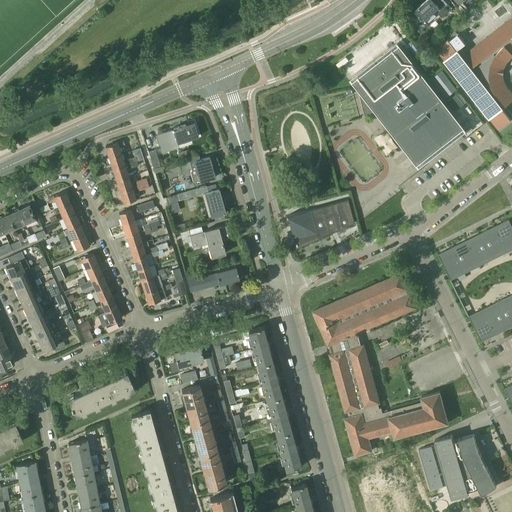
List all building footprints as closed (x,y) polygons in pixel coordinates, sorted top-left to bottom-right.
[(424,20),(435,11),(441,18),(451,9),(447,4),(448,4),(443,0),(425,0),(414,10),(418,14),(412,19),(421,29),(427,24),(424,20)] [(502,75),(503,68),(506,62),(510,57),(511,56),(511,54),(510,52),(511,50),(511,17),(465,53),(452,37),(449,40),(448,38),(435,49),(497,129),(510,119),(509,117),(511,115),(511,114),(505,105),(511,99),(511,93),(507,87),(503,81),(502,75)] [(460,130),(395,47),(356,78),(365,90),(358,92),(364,116),(382,111),(420,161),(460,130)] [(443,76),(435,83),(445,95),(453,89),(443,76)] [(198,136),(193,122),(162,132),(164,138),(174,135),(177,143),(198,136)] [(122,140),(105,146),(109,158),(121,154),(118,146),(124,144),(122,140)] [(121,154),(109,158),(112,169),(124,165),(136,161),(135,157),(123,161),(121,154)] [(188,156),(178,159),(182,171),(185,170),(185,169),(189,168),(189,169),(191,168),(192,169),(190,172),(193,181),(195,182),(215,176),(209,156),(198,159),(197,156),(197,154),(188,156)] [(124,165),(112,169),(116,180),(128,176),(126,169),(138,165),(137,161),(136,161),(124,165)] [(180,169),(178,161),(163,164),(165,173),(180,169)] [(128,176),(116,180),(120,191),(132,187),(128,176)] [(225,212),(221,200),(218,189),(207,192),(205,186),(178,193),(179,199),(205,192),(211,216),(225,212)] [(132,187),(120,191),(123,203),(135,199),(132,187)] [(69,202),(64,190),(47,198),(49,202),(55,200),(58,207),(69,202)] [(296,249),(354,223),(348,199),(287,216),(296,249)] [(151,200),(136,205),(138,211),(153,206),(151,200)] [(74,212),(73,209),(69,202),(58,207),(63,217),(74,212)] [(35,218),(29,204),(18,209),(24,222),(35,218)] [(49,208),(47,204),(39,208),(41,212),(49,208)] [(136,207),(118,213),(122,224),(134,220),(132,213),(137,211),(136,207)] [(24,222),(18,209),(8,214),(14,227),(24,222)] [(79,223),(76,216),(74,212),(63,217),(67,228),(79,223)] [(14,227),(8,214),(0,217),(0,223),(4,232),(14,227)] [(157,218),(147,221),(148,223),(150,228),(150,227),(159,224),(157,218)] [(511,226),(508,219),(500,223),(501,224),(494,227),(505,249),(511,246),(511,226)] [(138,231),(134,220),(122,224),(126,235),(138,231)] [(53,222),(45,226),(47,231),(55,228),(53,222)] [(79,223),(67,228),(72,239),(84,234),(79,223)] [(221,242),(220,238),(231,236),(228,225),(218,227),(204,230),(204,231),(202,232),(201,226),(188,230),(190,235),(189,235),(192,246),(208,242),(209,248),(210,248),(212,256),(224,253),(222,245),(223,245),(222,242),(221,242)] [(505,249),(494,227),(488,230),(487,229),(480,233),(493,259),(500,255),(499,252),(505,249)] [(141,242),(138,231),(126,235),(129,246),(141,242)] [(493,259),(480,233),(472,236),(473,237),(466,241),(477,263),(484,260),(485,262),(493,259)] [(84,234),(72,239),(77,250),(89,245),(84,234)] [(141,242),(129,246),(133,258),(145,254),(143,247),(148,245),(147,241),(141,242)] [(477,263),(466,241),(460,244),(459,243),(452,247),(465,272),(472,269),(471,266),(477,263)] [(61,244),(57,246),(59,250),(63,248),(68,245),(67,242),(61,244)] [(166,242),(155,245),(155,246),(157,250),(168,247),(166,242)] [(0,252),(1,255),(12,250),(9,244),(9,243),(0,247),(0,252)] [(465,272),(452,247),(451,247),(452,248),(446,251),(445,250),(437,254),(450,280),(458,276),(457,273),(463,270),(464,273),(465,272)] [(24,271),(20,261),(25,258),(21,250),(8,256),(11,264),(5,266),(10,277),(24,271)] [(92,252),(75,260),(76,263),(82,261),(85,268),(97,263),(92,252)] [(149,265),(145,254),(133,258),(136,269),(149,265)] [(97,263),(85,268),(90,279),(102,274),(97,263)] [(58,265),(53,268),(58,280),(64,278),(58,265)] [(152,276),(149,265),(136,269),(140,280),(152,276)] [(219,283),(238,278),(235,267),(216,272),(194,278),(193,274),(186,276),(190,291),(219,283)] [(179,268),(172,270),(176,281),(182,279),(179,268)] [(29,281),(24,271),(10,277),(15,287),(29,281)] [(382,412),(381,407),(379,408),(377,403),(379,402),(364,344),(361,345),(357,332),(416,307),(409,293),(407,289),(408,288),(400,272),(312,311),(313,313),(312,313),(318,325),(327,344),(344,412),(346,411),(348,416),(344,417),(354,455),(372,450),(368,437),(392,431),(394,437),(448,422),(440,391),(421,396),(423,401),(387,411),(387,409),(383,410),(384,412),(382,412)] [(85,281),(79,284),(81,289),(92,284),(95,290),(106,284),(102,274),(90,279),(85,281)] [(152,276),(140,280),(144,291),(162,285),(159,278),(158,274),(152,276)] [(39,289),(34,279),(29,281),(15,287),(19,297),(39,289)] [(181,281),(175,283),(178,294),(184,293),(181,281)] [(111,295),(110,292),(106,284),(95,290),(100,300),(111,295)] [(162,285),(144,291),(148,303),(166,297),(162,285)] [(38,302),(36,296),(41,294),(39,289),(19,297),(24,308),(38,302)] [(511,297),(510,294),(510,295),(511,297),(505,300),(504,298),(496,301),(509,327),(511,325),(511,297)] [(111,295),(100,300),(105,311),(116,306),(111,295)] [(509,327),(496,301),(489,305),(490,308),(484,311),(495,333),(501,330),(502,331),(509,327)] [(42,312),(38,302),(24,308),(29,318),(42,312)] [(105,311),(97,314),(102,326),(121,317),(116,306),(105,311)] [(495,333),(484,311),(477,314),(476,312),(468,315),(481,341),(489,337),(488,336),(495,333)] [(47,323),(42,312),(29,318),(33,329),(47,323)] [(85,321),(79,324),(82,331),(89,328),(85,321)] [(52,333),(47,323),(33,329),(38,339),(52,333)] [(272,361),(267,343),(262,326),(247,330),(256,365),(272,361)] [(88,329),(82,332),(86,342),(93,339),(88,329)] [(56,343),(52,333),(38,339),(43,350),(53,345),(55,350),(65,345),(62,340),(56,343)] [(221,349),(218,338),(212,340),(220,369),(226,367),(225,364),(223,356),(221,349)] [(0,356),(9,352),(4,342),(0,343),(0,356)] [(202,360),(198,345),(186,348),(190,363),(202,360)] [(230,346),(221,349),(223,356),(228,355),(232,354),(230,346)] [(190,363),(186,348),(173,352),(177,366),(190,363)] [(0,378),(2,378),(1,375),(6,373),(3,367),(13,363),(9,352),(0,356),(0,378)] [(210,375),(217,374),(212,356),(205,358),(210,375)] [(245,360),(235,362),(237,370),(247,367),(245,360)] [(281,396),(276,378),(272,361),(256,365),(266,400),(281,396)] [(478,406),(458,366),(455,367),(453,362),(442,367),(465,413),(478,406)] [(134,388),(126,371),(96,384),(104,402),(134,388)] [(195,371),(180,375),(181,380),(182,383),(197,379),(196,376),(195,371)] [(216,375),(207,377),(210,385),(218,383),(216,375)] [(235,401),(229,379),(223,381),(229,403),(235,401)] [(104,402),(96,384),(66,398),(74,415),(104,402)] [(208,417),(203,400),(199,384),(180,389),(189,422),(208,417)] [(247,387),(234,390),(236,396),(248,392),(247,387)] [(291,431),(286,413),(281,396),(266,400),(275,435),(291,431)] [(223,400),(216,402),(219,413),(226,411),(223,400)] [(157,441),(153,425),(149,409),(130,414),(139,446),(157,441)] [(226,412),(219,414),(221,421),(228,420),(226,412)] [(245,436),(239,413),(232,415),(239,438),(245,436)] [(217,450),(212,433),(208,417),(189,422),(198,455),(217,450)] [(0,448),(22,438),(14,421),(0,427),(0,448)] [(229,431),(223,433),(225,442),(232,440),(229,431)] [(300,465),(295,448),(291,431),(275,435),(285,470),(300,465)] [(436,443),(418,448),(430,489),(447,484),(452,498),(469,493),(468,490),(479,487),(482,493),(496,486),(479,450),(474,433),(453,439),(452,434),(434,439),(436,443)] [(89,455),(86,439),(67,443),(70,459),(89,455)] [(166,472),(162,456),(157,441),(139,446),(147,477),(166,472)] [(256,477),(247,443),(241,444),(250,478),(256,477)] [(236,446),(230,447),(234,462),(240,460),(236,446)] [(110,450),(105,451),(108,463),(109,469),(114,468),(113,462),(110,450)] [(226,482),(221,466),(217,450),(198,455),(207,487),(226,482)] [(92,472),(89,455),(70,459),(73,475),(92,472)] [(40,493),(37,477),(34,461),(15,465),(22,497),(40,493)] [(95,487),(92,472),(73,475),(77,491),(95,487)] [(174,503),(170,488),(166,472),(147,477),(156,508),(174,503)] [(312,511),(310,500),(305,483),(289,487),(296,511),(312,511)] [(99,503),(95,487),(77,491),(80,506),(99,503)] [(44,511),(44,509),(40,493),(22,497),(24,511),(44,511)] [(232,511),(231,508),(227,493),(209,498),(212,511),(232,511)] [(265,511),(263,502),(257,503),(259,511),(265,511)] [(100,511),(99,503),(80,506),(80,511),(100,511)] [(176,511),(174,503),(156,508),(157,511),(176,511)]
